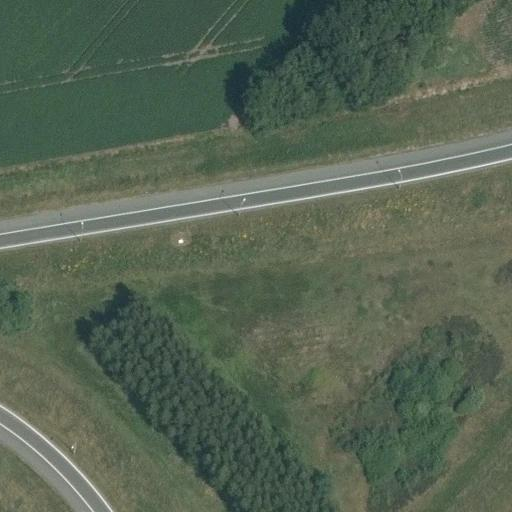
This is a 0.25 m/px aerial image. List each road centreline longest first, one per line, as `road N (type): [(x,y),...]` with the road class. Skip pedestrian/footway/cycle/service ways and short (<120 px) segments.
road 1 (motorway): [(511,154),(0,242)]
road 2 (motorway): [(0,416),(58,462),(100,511)]
